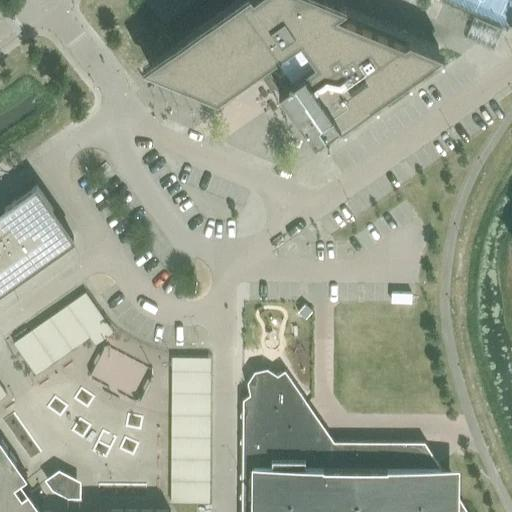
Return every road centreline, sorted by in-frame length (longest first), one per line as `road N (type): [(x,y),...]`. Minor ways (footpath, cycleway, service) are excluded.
road 1 (unclassified): [(511,67),(315,206)]
road 2 (unclassified): [(315,206),(166,142),(126,108)]
road 3 (unclassified): [(107,251),(45,162),(126,108)]
road 4 (unclassified): [(222,314),(228,511)]
road 5 (unclassified): [(315,206),(237,261),(222,285),(222,314)]
road 6 (unclassified): [(222,314),(149,303),(107,251)]
road 7 (unclassified): [(126,108),(43,0)]
road 8 (unclassified): [(0,326),(107,251)]
